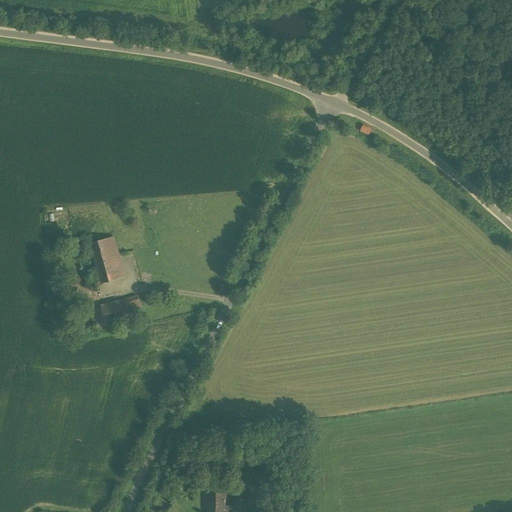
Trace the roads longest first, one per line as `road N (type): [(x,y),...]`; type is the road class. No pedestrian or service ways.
road 1 (unclassified): [(332,103),(126,511)]
road 2 (unclassified): [(0,32),(179,55),(332,103)]
road 3 (unclassified): [(332,103),(411,143),(511,225)]
